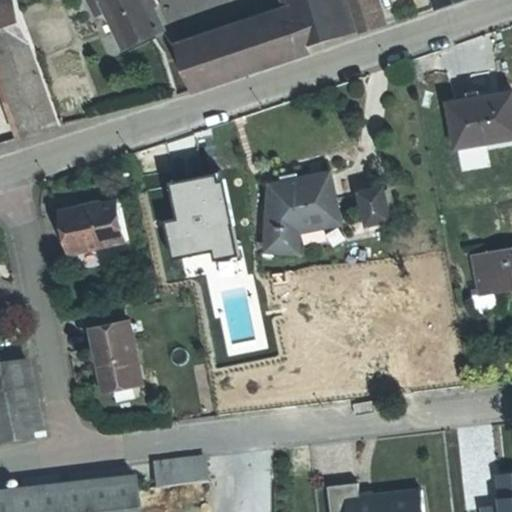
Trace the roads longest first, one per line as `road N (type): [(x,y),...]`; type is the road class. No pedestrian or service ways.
road 1 (residential): [(12,167),(509,0)]
road 2 (residential): [(76,455),(511,403)]
road 3 (residential): [(76,455),(12,167)]
